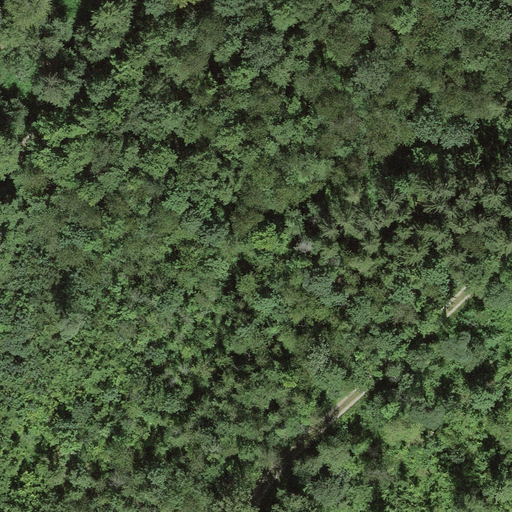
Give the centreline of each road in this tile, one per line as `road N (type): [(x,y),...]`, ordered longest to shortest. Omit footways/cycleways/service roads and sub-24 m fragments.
road 1 (track): [(247,511),(253,497),(511,254)]
road 2 (track): [(183,0),(0,167)]
